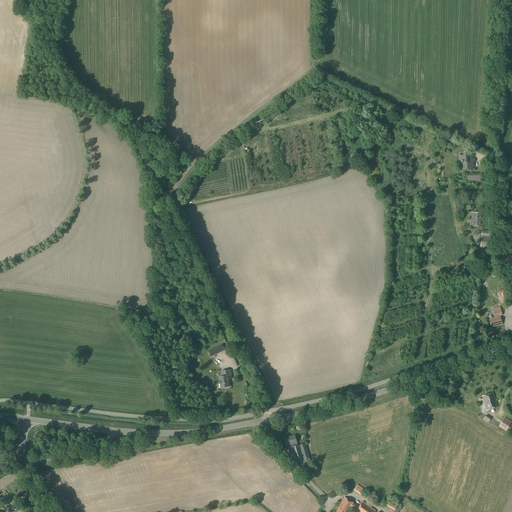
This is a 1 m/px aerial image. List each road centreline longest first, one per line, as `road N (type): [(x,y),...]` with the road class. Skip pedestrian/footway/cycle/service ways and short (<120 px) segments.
road 1 (unclassified): [(267,420),(133,136),(74,90),(24,0)]
road 2 (secondary): [(511,346),(361,398),(267,420)]
road 3 (secondary): [(267,420),(190,433),(113,431)]
